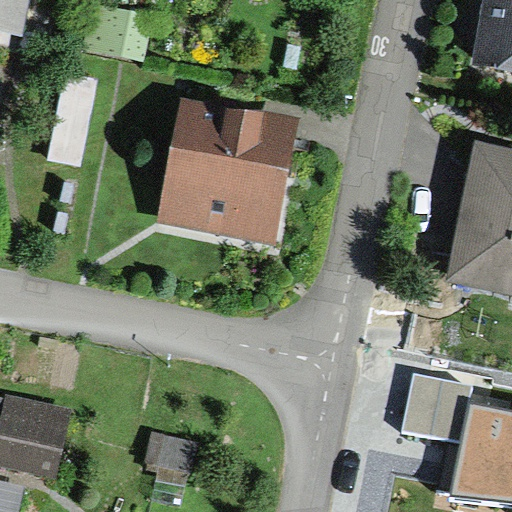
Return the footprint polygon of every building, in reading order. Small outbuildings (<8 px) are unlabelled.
[(0,0),(0,38),(11,40),(18,0),(0,0)] [(511,0),(482,0),(468,70),(511,79),(511,0)] [(88,52),(133,62),(141,29),(96,18),(88,52)] [(76,157),(90,79),(54,72),(40,151),(76,157)] [(157,228),(265,247),(285,133),(178,113),(157,228)] [(511,297),(511,167),(474,160),(450,285),(511,297)] [(511,509),(511,406),(463,397),(465,385),(426,377),(418,420),(472,431),(459,499),(511,509)] [(0,464),(57,477),(72,408),(6,394),(5,398),(0,397),(0,464)] [(0,511),(16,511),(24,488),(0,481),(0,511)]
